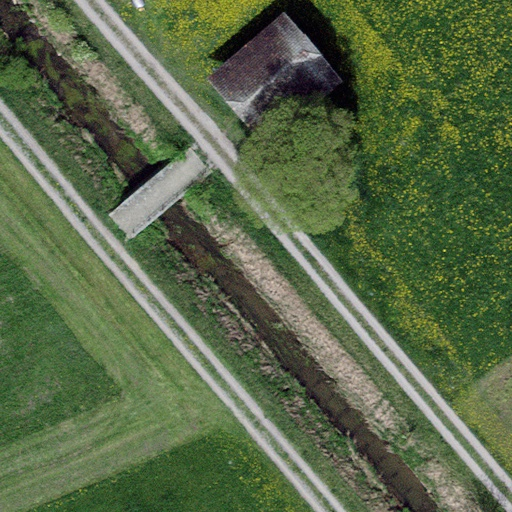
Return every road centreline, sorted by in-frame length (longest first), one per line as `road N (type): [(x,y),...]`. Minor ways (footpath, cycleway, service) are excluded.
road 1 (track): [(91,0),(255,182),(511,498)]
road 2 (track): [(333,511),(0,120)]
road 3 (track): [(102,242),(216,143)]
